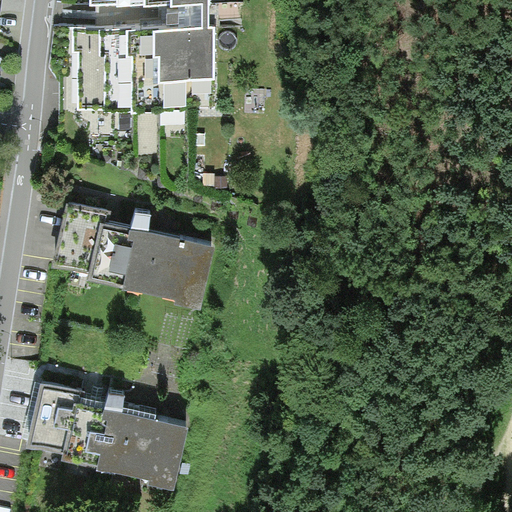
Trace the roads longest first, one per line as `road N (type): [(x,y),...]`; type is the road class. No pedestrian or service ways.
road 1 (residential): [(31,126),(0,330)]
road 2 (residential): [(46,0),(31,126)]
